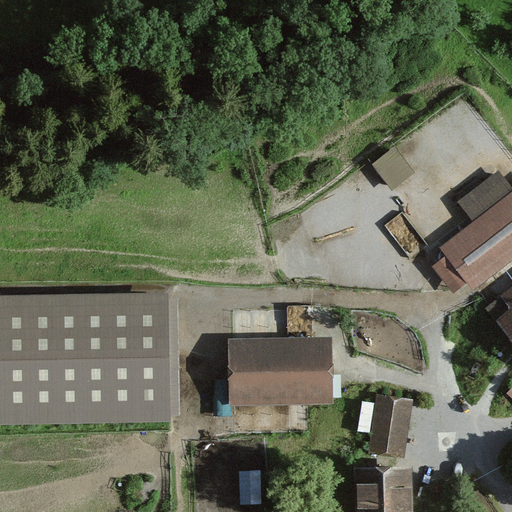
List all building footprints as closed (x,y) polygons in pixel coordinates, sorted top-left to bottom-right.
[(396,152),(378,166),(394,187),(413,173),(396,152)] [(477,222),(444,248),(475,290),(511,261),(511,183),(502,171),(461,201),(477,222)] [(511,298),(492,314),(511,339),(511,298)] [(171,301),(0,306),(0,422),(174,418),(171,301)] [(330,342),(239,345),(240,403),(332,400),(330,342)] [(411,403),(378,399),(370,453),(403,458),(411,403)] [(412,511),(412,474),(362,476),(363,511),(412,511)]
